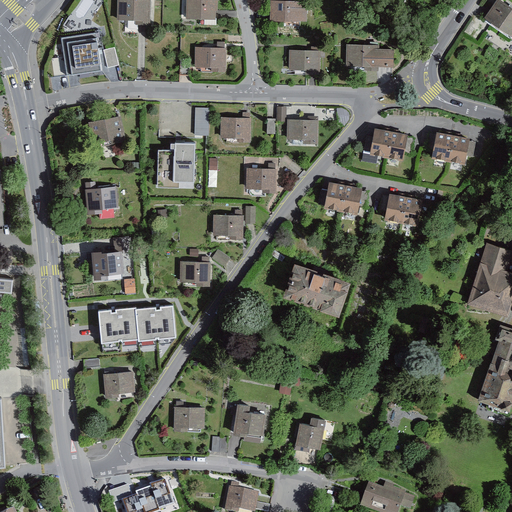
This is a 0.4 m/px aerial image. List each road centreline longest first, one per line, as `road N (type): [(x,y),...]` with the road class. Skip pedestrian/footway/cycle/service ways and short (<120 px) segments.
road 1 (residential): [(73,474),(122,459),(242,272),(362,121),(363,102)]
road 2 (residential): [(73,474),(28,108)]
road 3 (residential): [(256,94),(113,92),(28,108)]
